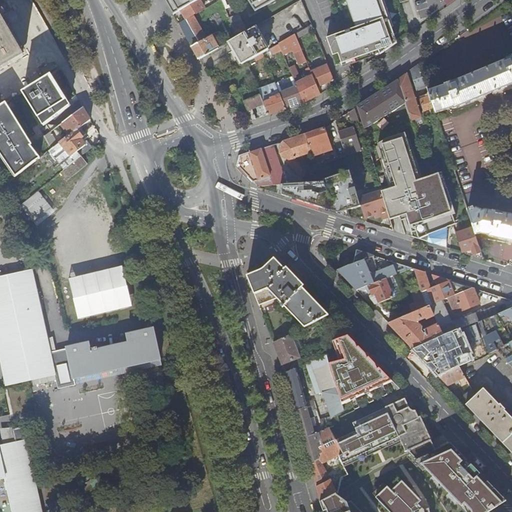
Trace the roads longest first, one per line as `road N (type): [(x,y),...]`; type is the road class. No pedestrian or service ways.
road 1 (secondary): [(154,176),(215,329),(272,511)]
road 2 (tertiary): [(204,151),(320,112),(481,0)]
road 3 (secondary): [(296,511),(251,362),(221,221)]
road 4 (tertiary): [(304,269),(511,485)]
road 5 (tertiary): [(511,285),(303,217)]
road 6 (secondary): [(86,0),(144,155)]
road 7 (secondary): [(194,134),(112,0)]
road 8 (unknown): [(511,91),(475,112),(470,125),(477,167),(509,197)]
